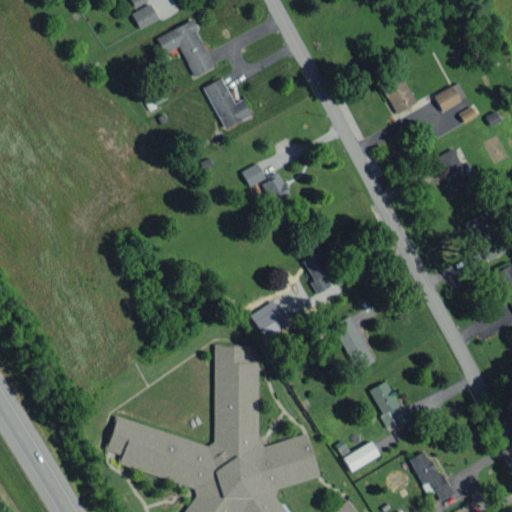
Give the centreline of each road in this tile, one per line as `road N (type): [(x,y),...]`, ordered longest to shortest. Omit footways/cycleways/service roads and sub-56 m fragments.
road 1 (residential): [(271,0),(511,443)]
road 2 (secondary): [(68,511),(0,397)]
